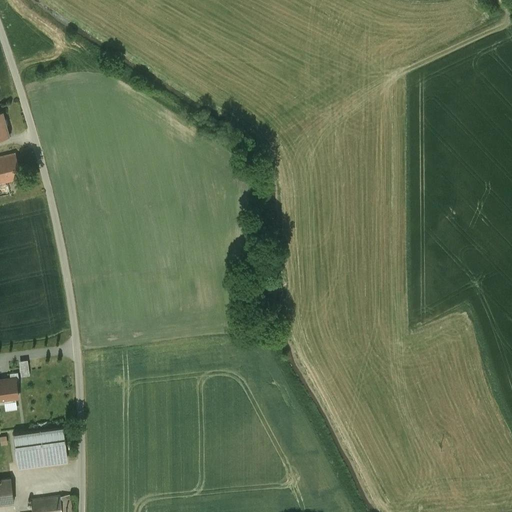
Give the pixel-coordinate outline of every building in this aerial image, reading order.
[(15,153),(0,156),(0,182),(21,177),(15,153)] [(27,358),(17,360),(20,376),(29,374),(27,358)] [(10,373),(10,378),(15,378),(16,382),(19,381),(18,372),(10,373)] [(16,382),(15,378),(10,378),(0,379),(0,399),(4,399),(16,398),(18,397),(16,382)] [(63,426),(12,433),(16,463),(67,456),(63,426)] [(10,478),(0,479),(0,503),(14,502),(10,478)] [(71,511),(69,494),(60,496),(61,511),(71,511)] [(60,495),(31,499),(32,511),(61,511),(60,496),(60,495)]
